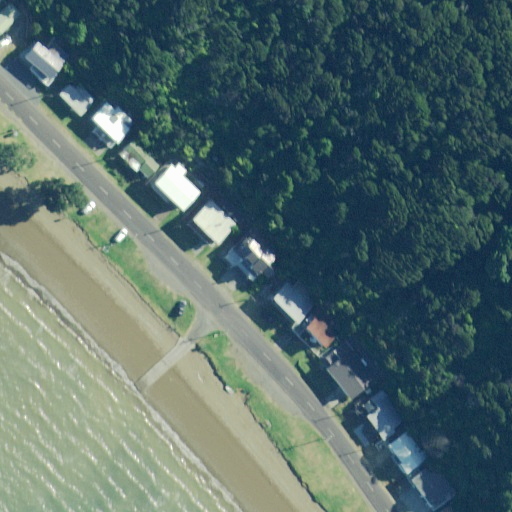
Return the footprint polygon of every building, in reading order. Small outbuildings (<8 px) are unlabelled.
[(8,6),(0,13),(0,33),(18,16),(8,6)] [(46,51),(30,39),(17,56),(29,64),(25,69),(45,85),(68,54),(52,43),(46,51)] [(94,100),(76,81),(70,87),(64,81),(54,92),(78,116),(94,100)] [(102,101),(86,117),(113,143),(132,123),(116,107),(113,111),(102,101)] [(115,153),(133,172),(136,169),(146,178),(157,167),(142,152),(146,148),(133,135),(115,153)] [(184,171),(171,159),(146,184),(165,202),(167,200),(178,211),(196,192),(179,176),(184,171)] [(232,225),(205,197),(184,217),(212,245),(232,225)] [(236,213),(227,201),(221,206),(229,218),(236,213)] [(263,252),(244,230),(219,252),(231,266),(233,263),(248,279),(274,257),(267,249),(263,252)] [(279,275),(261,294),(292,324),(316,299),(297,281),(291,286),(279,275)] [(330,320),(318,308),(299,325),(320,348),(333,336),(323,326),(330,320)] [(359,360),(344,341),(323,357),(329,364),(322,369),(346,400),(376,377),(362,358),(359,360)] [(403,422),(383,397),(373,405),(368,399),(356,410),(379,440),(403,422)] [(425,458),(404,430),(383,445),(393,459),(391,460),(402,475),(425,458)] [(451,489),(432,461),(406,479),(425,507),(451,489)] [(460,511),(454,501),(437,511),(438,511),(460,511)]
